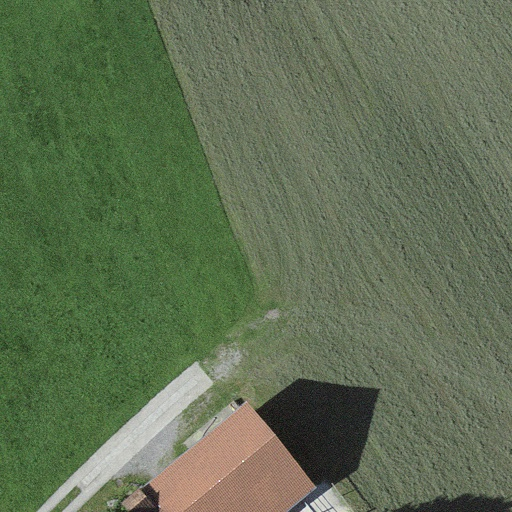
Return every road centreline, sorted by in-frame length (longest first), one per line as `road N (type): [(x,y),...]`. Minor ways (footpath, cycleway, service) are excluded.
road 1 (track): [(250,333),(330,323),(388,333),(511,401)]
road 2 (track): [(250,333),(65,511)]
